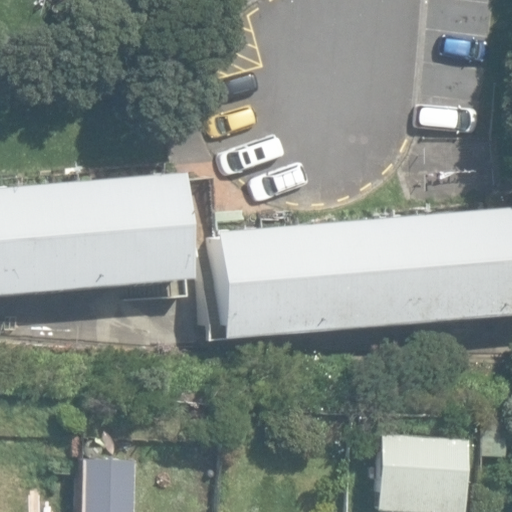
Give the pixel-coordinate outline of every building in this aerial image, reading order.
[(0,184),(0,289),(180,274),(170,170),(0,184)] [(511,203),(204,230),(213,337),(511,309),(511,203)] [(478,453),(501,454),(504,422),(479,421),(478,453)] [(367,508),(417,511),(454,511),(460,438),(373,431),(367,508)] [(75,511),(127,511),(129,461),(77,458),(75,511)]
